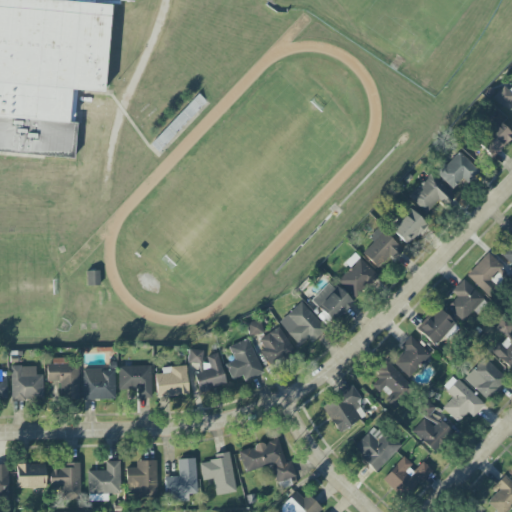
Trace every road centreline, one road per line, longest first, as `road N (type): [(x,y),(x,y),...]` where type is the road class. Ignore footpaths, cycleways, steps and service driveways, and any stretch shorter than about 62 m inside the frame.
road 1 (residential): [(0,434),(201,426),(287,401),(350,354),(511,183)]
road 2 (residential): [(287,401),(323,463),(373,511)]
road 3 (residential): [(511,422),(426,511)]
